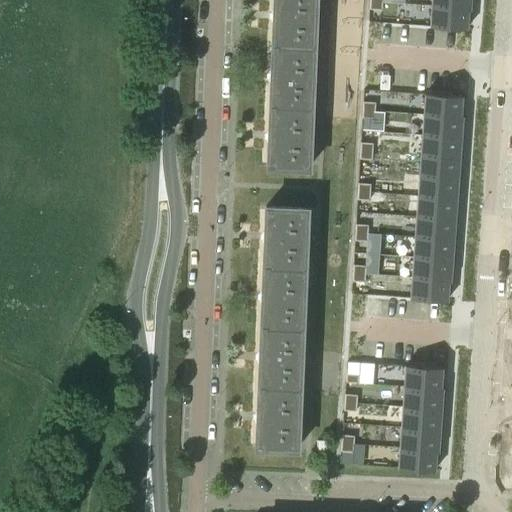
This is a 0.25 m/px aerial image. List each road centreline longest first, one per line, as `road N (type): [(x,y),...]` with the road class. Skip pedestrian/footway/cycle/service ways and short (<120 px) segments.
road 1 (secondary): [(149,511),(171,0)]
road 2 (residential): [(197,495),(218,0)]
road 3 (residential): [(483,496),(502,261),(490,212),(497,114),(511,76)]
road 4 (residential): [(483,496),(348,487),(332,502),(197,495)]
